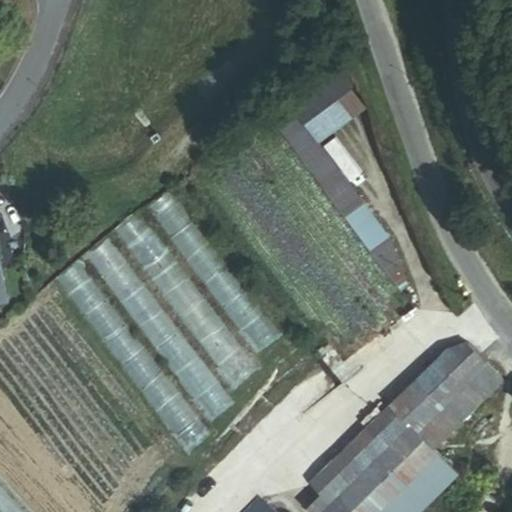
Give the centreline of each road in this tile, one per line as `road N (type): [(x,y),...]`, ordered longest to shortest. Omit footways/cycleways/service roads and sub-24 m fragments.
road 1 (residential): [(511,316),(463,260),(362,0)]
road 2 (unknown): [(338,511),(307,463),(318,415),(415,323),(490,291)]
road 3 (tertiary): [(511,206),(479,150),(460,71),(456,0)]
road 4 (unknown): [(307,463),(261,456),(239,462),(185,511)]
road 5 (residential): [(53,0),(0,111)]
